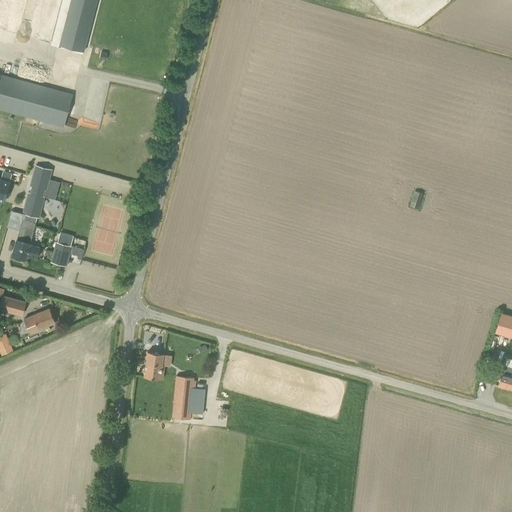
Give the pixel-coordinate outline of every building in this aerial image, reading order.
[(71,0),(59,47),(83,53),(96,0),(71,0)] [(0,109),(63,127),(67,115),(69,105),(72,94),(69,93),(24,80),(0,73),(0,109)] [(46,190),(52,169),(36,165),(30,187),(31,187),(31,186),(32,187),(30,193),(29,193),(29,192),(28,192),(28,194),(23,214),(38,218),(40,211),(35,210),(39,196),(44,197),(42,196),(44,190),(46,190)] [(0,200),(4,202),(10,182),(0,179),(0,200)] [(418,208),(423,193),(414,190),(409,206),(418,208)] [(30,244),(35,223),(22,220),(17,239),(16,239),(12,255),(26,259),(27,255),(37,258),(37,255),(39,255),(40,251),(39,250),(40,247),(30,245),(30,244)] [(72,246),(56,242),(50,262),(66,266),(72,246)] [(0,309),(22,315),(26,302),(2,295),(0,304),(0,309)] [(49,308),(27,317),(23,319),(29,334),(55,322),(49,308)] [(495,332),(511,336),(511,315),(500,312),(495,332)] [(13,351),(5,333),(0,335),(0,352),(1,356),(13,351)] [(199,347),(202,353),(208,350),(205,344),(199,347)] [(164,366),(162,365),(163,354),(147,351),(144,376),(162,379),(164,366)] [(511,367),(503,365),(501,373),(498,385),(511,389),(511,367)] [(205,389),(192,388),(193,377),(176,376),(172,417),(182,418),(189,419),(191,398),(204,400),(205,389)] [(164,392),(171,393),(172,383),(165,382),(164,392)]
